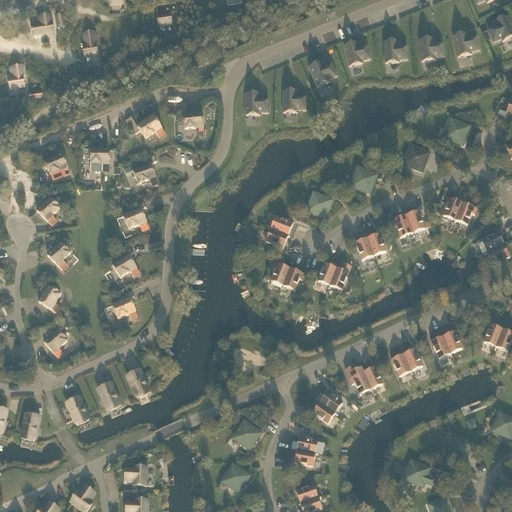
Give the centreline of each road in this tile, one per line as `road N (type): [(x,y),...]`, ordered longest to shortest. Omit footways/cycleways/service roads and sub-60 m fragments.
road 1 (residential): [(45,388),(159,331),(171,219),(223,158),(229,95)]
road 2 (residential): [(280,383),(511,277)]
road 3 (residential): [(511,207),(494,174),(475,166),(370,208),(316,243)]
road 4 (residential): [(32,145),(163,94),(229,95)]
road 5 (residential): [(95,467),(280,383)]
road 6 (residential): [(229,95),(238,69),(255,56),(394,0)]
road 7 (residential): [(22,231),(19,317),(27,357),(45,388)]
road 8 (residential): [(273,511),(270,464),(291,413),(280,383)]
